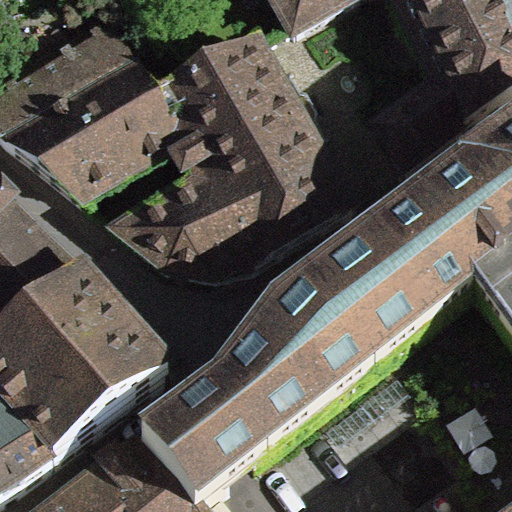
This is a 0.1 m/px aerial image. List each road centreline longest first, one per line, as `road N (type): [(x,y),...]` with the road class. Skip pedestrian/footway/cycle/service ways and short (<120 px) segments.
road 1 (residential): [(511,128),(263,306),(206,359)]
road 2 (residential): [(206,359),(0,177)]
road 3 (residential): [(36,511),(174,408),(206,359)]
